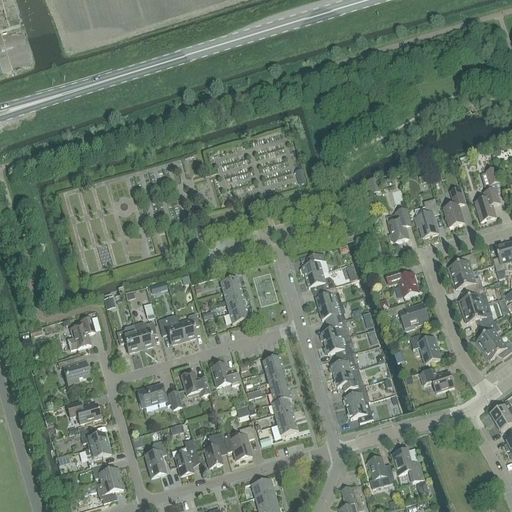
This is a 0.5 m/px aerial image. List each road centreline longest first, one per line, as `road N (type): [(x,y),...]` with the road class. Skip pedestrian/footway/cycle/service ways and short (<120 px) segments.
road 1 (secondary): [(373,0),(0,113)]
road 2 (residential): [(511,232),(435,253),(430,262),(461,356),(489,396)]
road 3 (residential): [(144,502),(336,451)]
road 4 (residential): [(111,381),(301,327)]
road 5 (residential): [(336,451),(465,413)]
road 6 (residential): [(336,451),(301,327)]
road 7 (residential): [(144,502),(111,381)]
